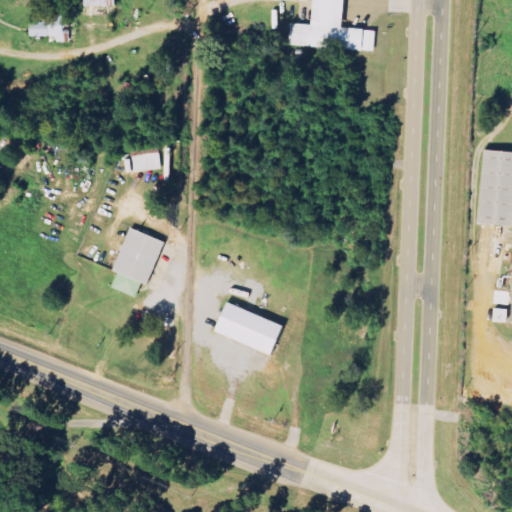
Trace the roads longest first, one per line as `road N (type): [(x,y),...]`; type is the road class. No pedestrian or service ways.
road 1 (residential): [(428,403),(442,0),(419,4),(402,401)]
road 2 (residential): [(183,427),(200,0)]
road 3 (primary): [(305,472),(0,353)]
road 4 (residential): [(402,401),(399,476),(409,511),(425,483),(428,403)]
